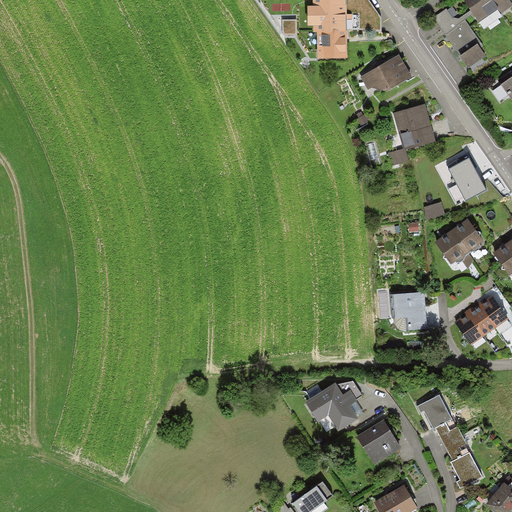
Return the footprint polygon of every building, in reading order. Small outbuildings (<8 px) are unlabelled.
[(314,0),(314,9),(309,9),(310,26),(319,26),(319,59),(346,58),(346,29),(372,29),(380,29),(380,20),(366,0),(314,0)] [(466,0),(464,2),(470,11),(473,14),(479,23),(498,10),(502,15),(511,8),(511,3),(509,0),(466,0)] [(434,18),(446,35),(461,56),(481,42),(465,20),(473,14),(470,11),(459,19),(453,18),(459,14),(453,7),(448,10),(447,9),(434,18)] [(285,20),(285,34),(298,34),(298,20),(285,20)] [(486,56),(478,45),(461,56),(460,57),(468,69),(486,56)] [(409,75),(397,55),(360,77),(367,88),(386,89),(409,75)] [(511,74),(501,81),(511,98),(511,74)] [(422,104),(394,112),(404,147),(406,152),(434,143),(422,104)] [(404,147),(388,152),(393,167),(410,162),(406,152),(404,147)] [(471,157),(447,171),(459,190),(469,184),(471,189),(485,181),(471,157)] [(444,202),(426,204),(428,219),(446,217),(444,202)] [(469,218),(436,245),(455,268),(488,241),(469,218)] [(511,243),(494,257),(511,280),(511,243)] [(421,293),(392,295),(394,320),(406,319),(407,332),(427,331),(424,293),(421,293)] [(496,300),(455,329),(470,351),(511,322),(496,300)] [(335,384),(304,404),(316,421),(328,413),(338,432),(358,420),(350,407),(357,402),(356,400),(363,397),(353,382),(336,386),(335,384)] [(439,395),(417,407),(420,413),(425,411),(433,429),(436,427),(446,422),(452,419),(439,395)] [(401,447),(384,421),(357,439),(374,465),(401,447)] [(446,422),(436,427),(453,462),(463,457),(458,448),(467,444),(458,427),(450,431),(446,422)] [(463,457),(453,462),(451,462),(461,481),(457,483),(460,490),(483,478),(470,453),(463,457)] [(511,511),(511,482),(508,488),(502,483),(484,505),(492,511),(511,511)] [(321,483),(293,504),(298,511),(311,511),(332,497),(321,483)] [(403,485),(372,504),(376,511),(409,511),(417,507),(403,485)]
